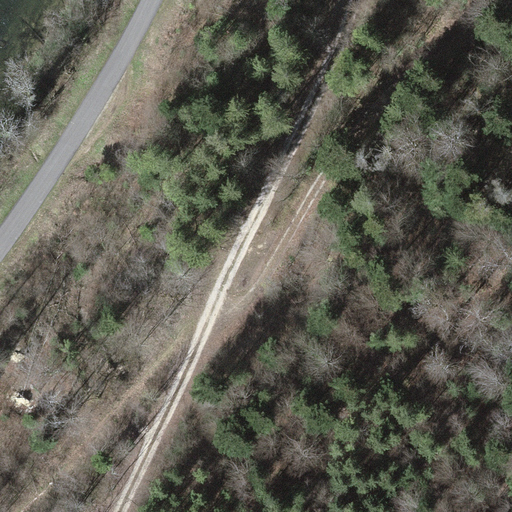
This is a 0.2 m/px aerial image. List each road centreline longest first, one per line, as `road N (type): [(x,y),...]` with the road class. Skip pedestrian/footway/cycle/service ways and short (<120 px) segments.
road 1 (track): [(114,511),(210,314),(345,0)]
road 2 (track): [(210,314),(254,296),(306,191),(475,0)]
road 3 (unclassified): [(145,0),(0,231)]
